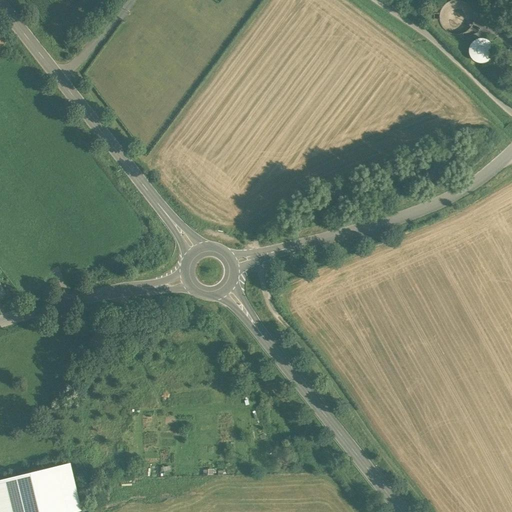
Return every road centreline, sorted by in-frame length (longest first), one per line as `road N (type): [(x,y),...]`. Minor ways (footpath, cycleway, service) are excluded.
road 1 (track): [(368,511),(217,319),(186,303),(133,307),(108,292)]
road 2 (track): [(266,255),(271,306),(437,511)]
road 3 (secondary): [(195,251),(0,6)]
road 4 (tertiary): [(511,152),(424,210),(232,264)]
road 5 (secondary): [(398,511),(226,289)]
road 6 (tertiary): [(186,282),(92,295),(0,324)]
road 7 (track): [(372,0),(441,47),(511,111)]
